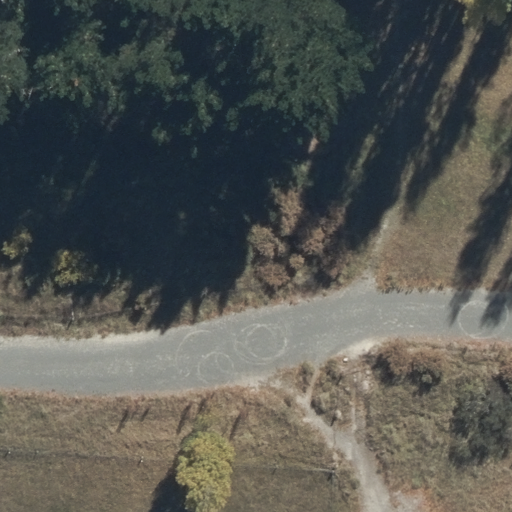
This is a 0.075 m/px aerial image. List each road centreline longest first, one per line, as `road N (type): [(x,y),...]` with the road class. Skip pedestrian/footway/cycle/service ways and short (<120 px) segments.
road 1 (track): [(0,367),(172,360),(408,313),(511,318)]
road 2 (track): [(408,313),(396,0)]
